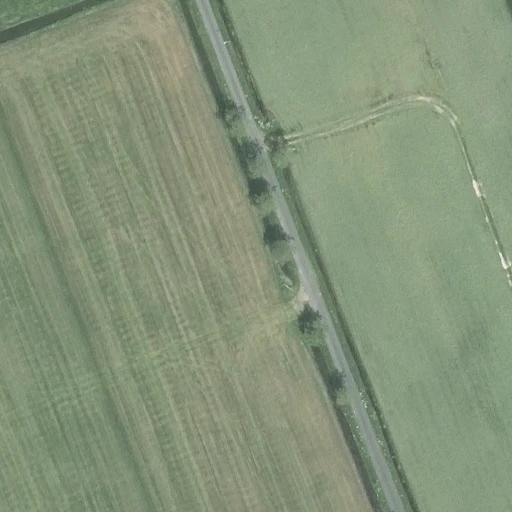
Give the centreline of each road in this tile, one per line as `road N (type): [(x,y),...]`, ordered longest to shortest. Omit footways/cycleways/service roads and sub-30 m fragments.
road 1 (unclassified): [(396,511),(200,0)]
road 2 (track): [(259,157),(409,100),(432,102),(455,123),(511,269)]
